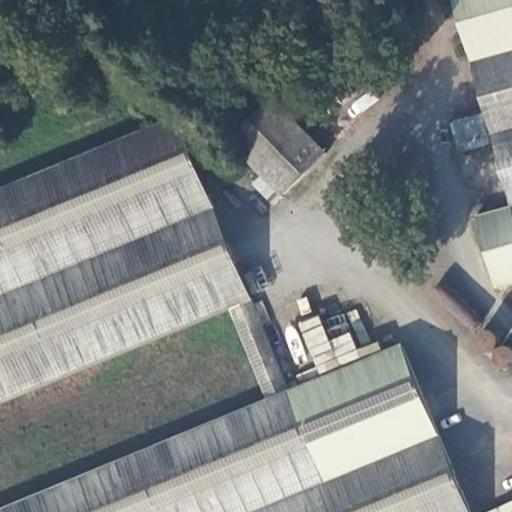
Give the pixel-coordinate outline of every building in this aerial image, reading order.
[(511,0),(451,0),(482,114),(491,144),(511,207),(476,217),(497,291),(511,286),(511,0)] [(282,187),(322,148),(273,98),(233,136),(282,187)] [(482,114),(453,121),(462,152),(491,144),(482,114)] [(0,403),(258,297),(176,116),(0,188),(0,403)] [(511,352),(460,305),(468,296),(443,274),(426,293),(465,328),(463,330),(506,368),(511,360),(511,352)] [(471,511),(402,344),(0,509),(0,511),(471,511)]
